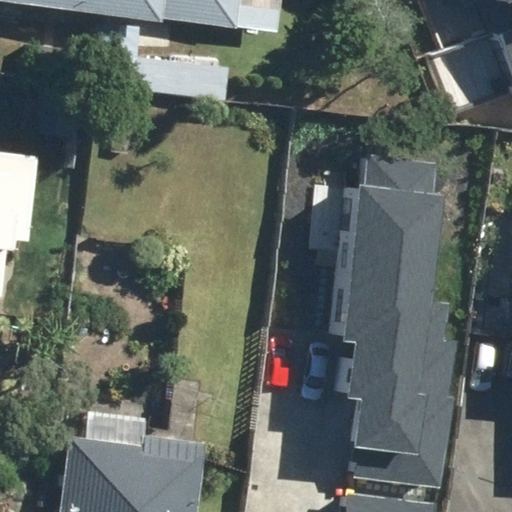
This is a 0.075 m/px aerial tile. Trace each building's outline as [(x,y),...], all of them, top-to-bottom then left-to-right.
[(0,0),(0,13),(221,32),(223,0),(0,0)] [(511,0),(473,0),(475,5),(486,0),(496,27),(498,33),(511,28),(511,0)] [(511,28),(498,33),(496,27),(481,33),(503,91),(511,88),(511,28)] [(437,166),(366,155),(338,336),(359,339),(350,396),(366,399),(354,475),(438,488),(461,343),(440,340),(446,302),(431,300),(447,197),(432,194),(437,166)] [(0,262),(15,264),(26,161),(0,157),(0,262)] [(189,511),(196,451),(68,437),(59,511),(189,511)] [(431,511),(433,508),(349,495),(346,511),(431,511)]
